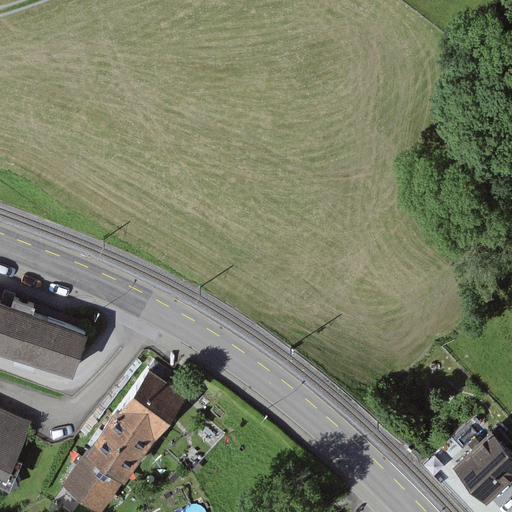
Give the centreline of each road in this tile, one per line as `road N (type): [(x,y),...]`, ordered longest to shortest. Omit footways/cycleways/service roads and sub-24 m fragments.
road 1 (tertiary): [(152,307),(280,389),(414,511)]
road 2 (residential): [(152,307),(68,386),(25,387),(0,376)]
road 3 (tertiary): [(0,242),(152,307)]
